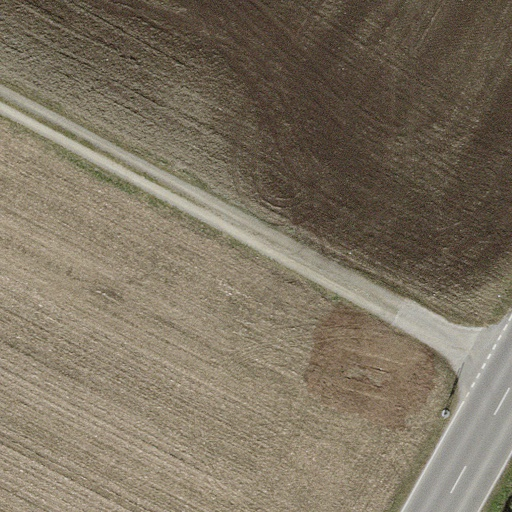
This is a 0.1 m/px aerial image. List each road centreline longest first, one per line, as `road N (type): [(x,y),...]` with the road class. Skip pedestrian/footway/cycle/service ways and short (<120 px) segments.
road 1 (track): [(0,98),(511,369)]
road 2 (primary): [(447,511),(511,397)]
